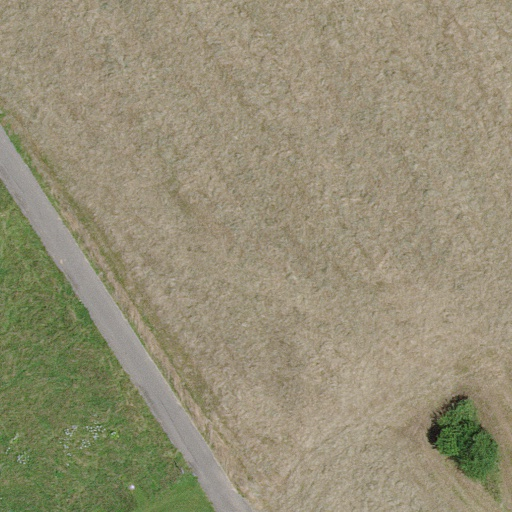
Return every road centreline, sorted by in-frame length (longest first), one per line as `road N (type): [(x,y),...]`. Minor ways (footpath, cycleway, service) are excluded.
road 1 (track): [(263,511),(0,114)]
road 2 (track): [(253,496),(511,330)]
